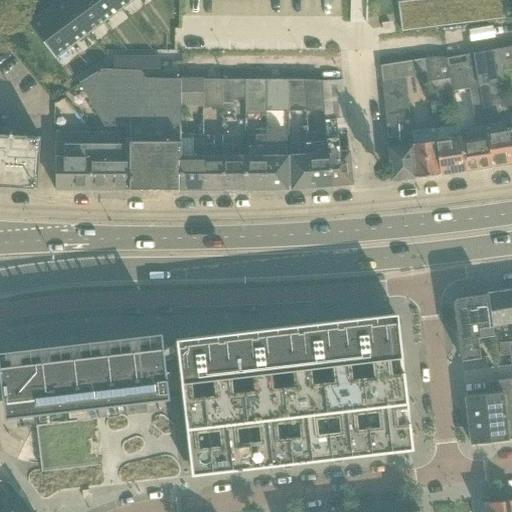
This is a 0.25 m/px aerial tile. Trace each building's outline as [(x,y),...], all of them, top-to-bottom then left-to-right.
[(64,0),(58,0),(46,10),(72,45),(89,33),(65,1),(64,0)] [(89,0),(65,0),(65,1),(89,33),(105,21),(89,0)] [(114,0),(89,0),(105,21),(121,9),(114,0)] [(114,0),(121,9),(132,0),(114,0)] [(506,0),(413,0),(397,2),(399,15),(399,21),(401,32),(486,22),(509,19),(506,0)] [(28,22),(27,22),(55,59),(56,58),(72,45),(46,10),(29,22),(28,22)] [(511,47),(498,50),(501,72),(510,70),(509,63),(511,62),(511,47)] [(498,50),(473,54),(477,79),(501,75),(500,72),(501,72),(498,50)] [(473,54),(447,58),(452,93),(467,90),(473,128),(458,130),(459,138),(458,138),(464,171),(491,166),(488,138),(486,138),(486,133),(477,79),(473,54)] [(152,57),(144,57),(144,70),(152,70),(152,57)] [(431,58),(424,59),(426,72),(427,83),(448,80),(451,93),(452,93),(447,58),(431,58)] [(381,65),(382,81),(406,77),(413,76),(412,74),(426,72),(424,59),(381,65)] [(141,70),(102,69),(78,83),(103,127),(134,127),(134,145),(134,146),(134,190),(159,190),(178,190),(178,159),(180,155),(180,136),(180,107),(180,80),(180,79),(144,78),(141,70)] [(501,75),(477,79),(486,133),(486,138),(488,138),(491,166),(511,162),(511,139),(510,126),(508,112),(502,74),(501,75)] [(406,77),(382,81),(385,117),(397,116),(399,137),(387,139),(389,180),(392,179),(396,182),(401,181),(403,178),(414,178),(412,147),(406,77)] [(203,80),(180,80),(180,107),(202,107),(203,107),(203,80)] [(222,80),(203,80),(203,107),(222,107),(222,80)] [(244,80),(244,115),(265,115),(265,112),(265,80),(244,80)] [(265,80),(265,112),(267,112),(288,112),(287,80),(265,80)] [(305,80),(287,80),(288,112),(307,112),(305,80)] [(320,80),(305,80),(307,112),(324,112),(322,80),(320,80)] [(343,80),(322,80),(324,112),(325,120),(336,119),(345,118),(345,112),(343,80)] [(336,119),(325,120),(326,129),(327,142),(330,186),(351,184),(348,152),(348,146),(338,147),(337,129),(336,119)] [(297,143),(290,143),(290,157),(291,169),(291,189),(312,187),(307,135),(306,126),(296,127),(298,143),(297,143)] [(266,128),(266,135),(266,189),(286,189),(286,139),(283,134),(277,128),(266,128)] [(55,189),(55,190),(58,190),(58,188),(69,188),(69,190),(89,190),(89,132),(55,132),(55,189)] [(89,132),(89,190),(108,190),(108,136),(108,135),(108,132),(89,132)] [(108,136),(108,190),(134,190),(134,170),(134,146),(134,145),(119,145),(119,135),(119,132),(108,132),(108,135),(108,136)] [(0,182),(37,185),(40,137),(0,134),(0,182)] [(317,134),(307,135),(312,187),(330,186),(327,142),(325,142),(318,142),(317,134)] [(266,135),(255,135),(255,144),(246,144),(246,189),(266,189),(266,135)] [(180,155),(178,159),(178,190),(182,190),(203,189),(203,136),(192,136),(180,136),(180,155)] [(213,136),(203,136),(203,189),(222,189),(222,145),(221,145),(213,145),(213,136)] [(458,138),(435,141),(440,175),(464,171),(458,138)] [(435,143),(412,147),(414,178),(427,177),(440,175),(435,141),(435,143)] [(242,144),(222,144),(222,145),(222,189),(242,189),(242,169),(242,156),(242,144)] [(511,291),(490,294),(495,326),(498,325),(511,323),(511,340),(508,341),(511,366),(511,365),(511,291)] [(453,303),(461,361),(479,358),(480,358),(477,336),(480,336),(478,327),(491,325),(492,325),(488,294),(487,295),(456,299),(453,303)] [(397,314),(357,319),(334,321),(327,322),(305,325),(297,326),(275,328),(267,329),(245,332),(237,333),(215,335),(208,336),(185,339),(178,340),(162,341),(161,333),(27,349),(0,351),(0,388),(2,404),(3,418),(35,415),(168,399),(169,399),(182,397),(190,468),(191,477),(211,474),(393,453),(413,451),(412,443),(397,320),(397,314)] [(508,342),(499,343),(500,356),(509,355),(508,342)] [(489,394),(465,397),(468,421),(511,415),(511,379),(487,382),(489,394)] [(511,415),(468,421),(471,445),(511,439),(511,415)] [(31,511),(20,497),(2,510),(3,511),(31,511)] [(511,511),(511,500),(485,504),(485,511),(511,511)]
